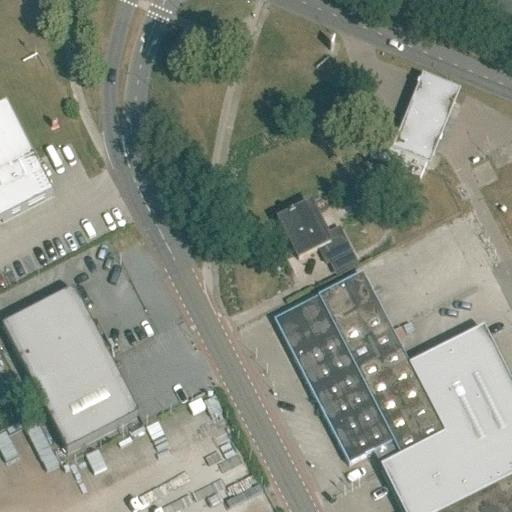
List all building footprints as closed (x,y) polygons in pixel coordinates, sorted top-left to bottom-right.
[(421,80),(392,151),(427,166),(457,95),(421,80)] [(0,225),(52,198),(6,109),(0,111),(0,225)] [(419,183),(424,171),(427,166),(392,151),(377,146),(370,163),(419,183)] [(327,237),(312,207),(279,224),(299,262),(320,251),(327,265),(351,253),(340,230),(327,237)] [(303,378),(390,334),(362,280),(319,303),(320,305),(277,327),(303,378)] [(139,419),(75,294),(3,330),(67,456),(139,419)] [(511,511),(511,388),(483,332),(408,371),(443,440),(399,463),(382,471),(402,511),(511,511)] [(390,334),(303,378),(349,469),(391,447),(399,463),(443,440),(408,371),(390,334)] [(8,442),(0,445),(0,450),(11,472),(20,468),(8,442)]
